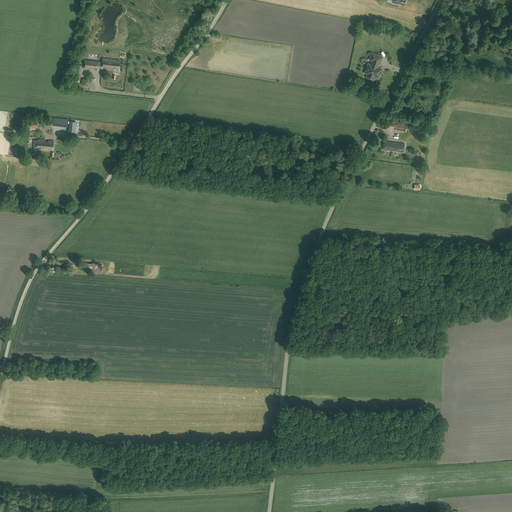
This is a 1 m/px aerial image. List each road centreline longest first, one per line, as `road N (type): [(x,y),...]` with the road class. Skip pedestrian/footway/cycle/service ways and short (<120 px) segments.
road 1 (unclassified): [(269,511),(288,336),(313,254),(439,0)]
road 2 (track): [(0,380),(36,269),(141,129)]
road 3 (track): [(511,259),(313,254)]
road 4 (track): [(141,129),(226,0)]
